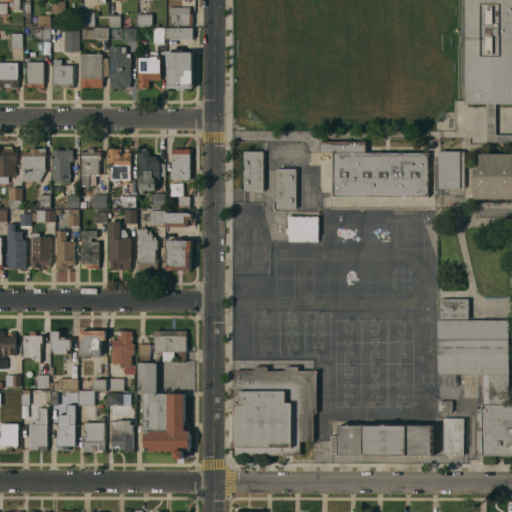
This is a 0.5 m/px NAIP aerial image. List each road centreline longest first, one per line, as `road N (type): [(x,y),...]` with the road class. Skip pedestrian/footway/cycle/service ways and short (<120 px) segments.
road 1 (residential): [(511,481),(0,482)]
road 2 (tertiary): [(213,0),(213,511)]
road 3 (residential): [(213,118),(0,116)]
road 4 (residential): [(213,302),(0,302)]
